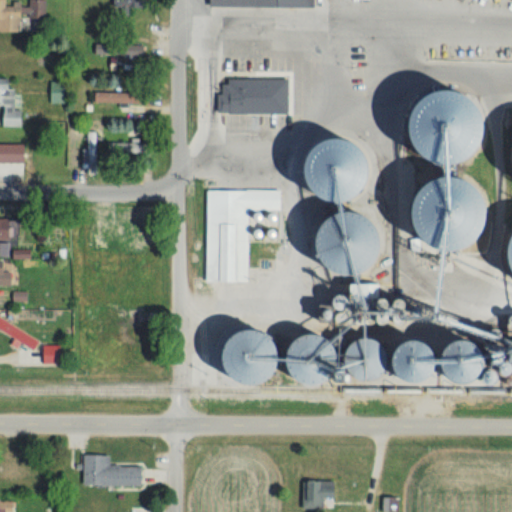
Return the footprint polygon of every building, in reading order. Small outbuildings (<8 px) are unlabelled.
[(50,0),(0,0),(0,18),(2,19),(1,31),(30,32),(30,20),(49,20),(50,0)] [(108,0),(109,18),(126,18),(126,0),(108,0)] [(209,0),(317,0),(317,8),(209,8),(209,0)] [(89,57),(139,58),(139,45),(89,44),(89,57)] [(0,105),(5,105),(5,124),(26,124),(27,108),(20,108),(20,78),(0,78),(0,105)] [(234,85),(223,85),(223,112),(261,112),(261,80),(234,80),(234,85)] [(89,103),(134,103),(134,92),(89,92),(89,103)] [(82,132),(82,160),(94,160),(94,132),(82,132)] [(153,140),(102,140),(102,155),(153,155),(153,140)] [(415,142),(487,142),(487,173),(415,173),(415,142)] [(0,164),(27,165),(27,155),(0,155),(0,164)] [(415,182),(488,182),(488,212),(415,212),(415,182)] [(209,190),(253,190),(254,282),(211,282),(209,190)] [(291,269),(341,269),(341,223),(325,223),(325,211),(291,211),(291,269)] [(108,238),(136,239),(136,213),(116,212),(116,228),(89,228),(89,248),(108,249),(108,238)] [(0,238),(21,239),(21,218),(0,217),(0,238)] [(415,220),(488,220),(488,251),(415,251),(415,220)] [(0,256),(14,256),(14,242),(0,241),(0,256)] [(360,285),(389,283),(391,323),(362,325),(360,285)] [(16,305),(34,305),(34,292),(16,292),(16,305)] [(92,308),(92,334),(116,334),(116,344),(123,345),(123,366),(144,366),(144,326),(115,326),(115,308),(92,308)] [(44,340),(0,313),(0,327),(38,351),(44,340)] [(470,333),(470,357),(406,357),(406,333),(470,333)] [(480,357),(479,341),(466,342),(466,357),(480,357)] [(66,363),(66,346),(47,346),(47,363),(66,363)] [(148,466),(115,466),(115,455),(88,455),(88,486),(148,486),(148,466)] [(55,479),(55,460),(6,460),(6,479),(55,479)] [(297,509),(321,509),(321,498),(326,498),(326,481),(297,481),(297,509)] [(396,511),(397,497),(377,497),(377,511),(396,511)] [(20,511),(21,501),(2,501),(1,511),(20,511)]
